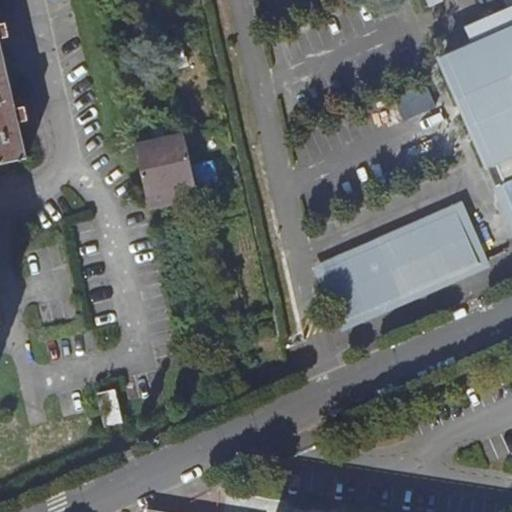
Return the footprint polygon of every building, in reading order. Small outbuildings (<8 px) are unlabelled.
[(0,162),(30,155),(22,118),(32,116),(29,102),(19,104),(3,33),(13,31),(10,18),(0,20),(0,162)] [(511,24),(449,52),(506,191),(511,205),(511,24)] [(182,133),(134,143),(148,205),(195,194),(182,133)] [(459,213),(423,229),(434,253),(470,238),(459,213)] [(434,253),(423,229),(327,270),(350,323),(482,265),(470,238),(434,253)] [(242,330),(249,355),(279,346),(272,322),(242,330)] [(109,394),(101,395),(108,427),(123,423),(117,392),(109,394)]
